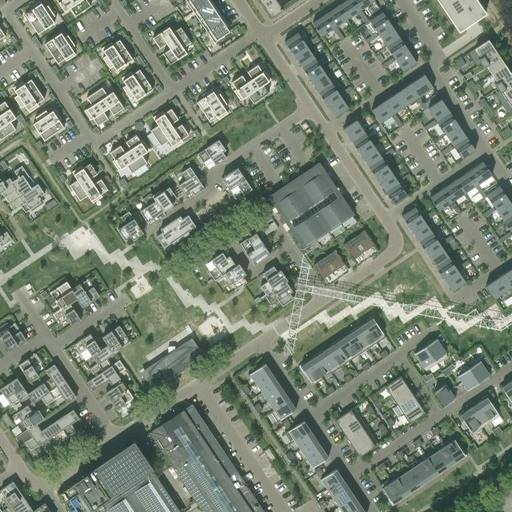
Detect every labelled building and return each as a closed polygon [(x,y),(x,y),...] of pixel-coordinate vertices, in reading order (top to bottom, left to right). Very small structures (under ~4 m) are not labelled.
[(55,0),(64,12),(65,11),(70,8),(75,5),(71,0),(55,0)] [(71,0),(75,5),(70,8),(70,9),(75,16),(76,15),(90,6),(86,0),(82,0),(80,2),(78,0),(71,0)] [(207,0),(188,0),(186,2),(193,12),(208,1),(207,0)] [(266,0),(261,4),(271,19),(282,11),(275,0),(266,0)] [(354,0),(346,0),(338,5),(348,19),(361,10),(354,0)] [(373,0),(354,0),(361,10),(374,1),(373,0)] [(436,0),(458,32),(469,24),(485,14),(475,0),(436,0)] [(31,10),(24,15),(28,20),(30,24),(31,24),(33,23),(51,11),(48,7),(47,6),(44,7),(44,8),(41,4),(39,1),(29,8),(31,10)] [(208,1),(193,12),(199,22),(215,11),(208,1)] [(338,5),(325,14),(334,28),(348,19),(338,5)] [(32,25),(39,35),(55,24),(52,19),(55,17),(52,11),(32,25)] [(215,11),(199,22),(206,32),(222,21),(215,11)] [(369,21),(364,25),(371,36),(375,33),(376,33),(377,34),(390,25),(382,12),(369,21)] [(325,14),(312,23),(321,37),(334,28),(325,14)] [(222,21),(206,32),(214,43),(224,36),(224,35),(229,32),(229,31),(228,31),(227,29),(222,21)] [(176,38),(166,44),(168,47),(170,49),(179,43),(182,48),(190,43),(180,27),(175,30),(172,25),(168,27),(176,38)] [(390,25),(377,34),(386,47),(399,38),(390,25)] [(153,37),(152,38),(153,40),(155,43),(158,47),(159,49),(166,44),(176,38),(168,27),(156,36),(153,37)] [(61,33),(44,44),(48,50),(50,53),(51,54),(53,52),(71,41),(67,35),(64,38),(61,33)] [(297,33),(284,42),(288,49),(292,55),(306,46),(297,33)] [(399,38),(386,47),(394,60),(408,51),(399,38)] [(111,42),(101,49),(106,56),(102,58),(106,63),(123,52),(125,50),(126,50),(125,49),(123,46),(119,40),(112,45),(111,42)] [(474,50),(468,54),(469,54),(475,63),(478,61),(480,64),(496,53),(487,40),(474,49),(474,50)] [(51,54),(51,55),(53,58),(57,64),(64,59),(66,62),(75,55),(71,48),(74,46),(71,41),(53,52),(51,54)] [(170,49),(162,54),(167,60),(169,63),(170,65),(171,64),(173,62),(186,53),(182,48),(179,43),(170,49)] [(306,46),(292,55),(301,67),(314,58),(306,46)] [(123,52),(106,63),(109,69),(113,66),(116,71),(132,60),(128,54),(126,51),(126,50),(125,50),(123,52)] [(408,51),(394,60),(403,72),(416,63),(408,51)] [(504,65),(496,53),(480,64),(483,68),(485,66),(491,74),(503,66),(504,65)] [(314,58),(301,67),(309,80),(323,71),(314,58)] [(462,61),(455,65),(459,70),(465,66),(462,61)] [(252,68),(247,72),(251,79),(258,89),(263,85),(271,80),(264,71),(262,72),(260,69),(258,66),(257,65),(256,66),(253,68),(252,68)] [(511,78),(511,76),(504,65),(503,66),(491,74),(497,83),(494,85),(496,89),(497,89),(511,79),(511,78)] [(131,72),(121,78),(126,85),(122,88),(125,93),(143,81),(145,80),(146,80),(145,79),(143,76),(139,70),(132,74),(131,72)] [(323,71),(309,80),(318,93),(331,84),(323,71)] [(424,75),(410,84),(419,97),(420,97),(433,88),(424,75)] [(232,82),(231,83),(232,84),(233,87),(236,90),(233,91),(240,101),(241,100),(252,92),(246,83),(241,76),(235,80),(232,82)] [(499,93),(495,96),(501,104),(508,100),(511,96),(511,78),(511,79),(497,89),(499,93)] [(252,92),(241,100),(245,107),(252,103),(253,103),(268,93),(263,85),(258,89),(251,79),(246,83),(252,92)] [(22,82),(12,88),(17,95),(14,98),(17,103),(35,91),(37,90),(37,89),(35,85),(31,80),(24,84),(22,82)] [(101,88),(86,98),(91,106),(96,102),(103,112),(105,110),(108,108),(102,99),(112,92),(114,91),(108,80),(100,85),(101,88)] [(143,81),(125,93),(129,98),(133,96),(136,101),(152,89),(148,84),(146,80),(145,80),(143,81)] [(331,84),(318,93),(326,105),(340,96),(331,84)] [(410,84),(397,92),(406,106),(415,100),(419,97),(410,84)] [(474,93),(481,89),(477,84),(471,88),(474,93)] [(35,91),(17,103),(21,108),(24,106),(29,113),(39,106),(37,104),(44,99),(40,93),(38,90),(37,89),(37,90),(35,91)] [(203,98),(196,103),(200,109),(202,112),(203,113),(203,112),(205,111),(223,99),(219,94),(216,96),(211,89),(201,96),(203,98)] [(112,92),(102,99),(108,108),(113,115),(119,111),(122,109),(123,108),(122,107),(121,105),(112,92)] [(397,92),(384,101),(393,115),(395,114),(406,106),(397,92)] [(340,96),(326,105),(335,118),(348,109),(340,96)] [(511,96),(508,100),(501,104),(506,113),(511,110),(511,111),(511,96)] [(203,112),(203,113),(205,117),(209,122),(216,118),(218,120),(227,114),(223,107),(226,104),(224,102),(223,99),(205,111),(203,112)] [(440,100),(427,108),(436,121),(449,112),(440,100)] [(384,101),(370,110),(380,124),(391,117),(393,115),(384,101)] [(0,104),(0,118),(5,125),(10,122),(15,118),(7,105),(5,103),(4,102),(3,102),(0,104)] [(91,106),(84,111),(90,120),(92,119),(94,122),(96,125),(97,126),(98,125),(102,123),(108,119),(103,112),(96,102),(91,106)] [(45,110),(40,114),(53,134),(54,134),(58,131),(63,128),(59,121),(61,119),(55,109),(48,114),(45,110)] [(162,111),(152,118),(158,126),(161,131),(171,124),(178,120),(174,114),(171,110),(171,109),(169,110),(167,112),(163,114),(162,111)] [(449,112),(436,121),(444,134),(458,125),(449,112)] [(37,121),(32,124),(44,141),(50,137),(53,135),(53,134),(40,114),(35,118),(37,121)] [(0,118),(0,139),(15,130),(10,122),(5,125),(0,118)] [(356,120),(342,129),(351,142),(364,133),(356,120)] [(151,133),(146,136),(154,148),(159,144),(160,146),(168,141),(164,136),(174,129),(172,127),(171,124),(161,131),(158,126),(150,131),(151,133)] [(174,129),(164,136),(168,141),(173,149),(183,142),(181,140),(184,138),(187,136),(188,135),(187,134),(185,131),(181,125),(174,129)] [(458,125),(444,134),(453,147),(466,138),(458,125)] [(507,128),(501,132),(504,137),(511,133),(507,128)] [(364,133),(351,142),(359,154),(373,145),(364,133)] [(131,138),(125,142),(130,149),(136,159),(141,155),(149,150),(143,141),(140,142),(138,139),(136,136),(136,135),(134,136),(131,138)] [(466,138),(453,147),(461,159),(475,150),(466,138)] [(226,158),(222,153),(225,151),(218,140),(197,154),(203,163),(203,162),(210,158),(215,166),(226,158)] [(373,145),(359,154),(368,167),(381,158),(373,145)] [(111,152),(109,153),(110,154),(112,157),(114,160),(112,162),(118,171),(126,166),(131,162),(125,153),(120,146),(114,150),(111,152)] [(127,151),(125,153),(131,162),(126,166),(131,174),(133,172),(137,177),(148,170),(145,164),(147,163),(141,155),(136,159),(130,149),(127,151)] [(381,158),(368,167),(376,180),(390,171),(381,158)] [(478,184),(491,175),(482,162),(469,171),(478,184)] [(319,163),(268,197),(285,223),(336,189),(319,163)] [(81,166),(71,172),(77,180),(80,185),(90,179),(97,174),(93,168),(91,165),(90,164),(88,164),(86,166),(83,168),(81,166)] [(12,182),(11,183),(16,190),(5,197),(9,204),(31,189),(31,188),(25,180),(29,177),(21,166),(13,172),(18,178),(12,182)] [(181,174),(186,180),(178,185),(185,197),(191,193),(193,196),(204,189),(189,167),(188,168),(181,173),(181,174)] [(237,168),(221,179),(235,200),(251,189),(237,168)] [(390,171),(376,180),(385,192),(398,183),(390,171)] [(478,184),(469,171),(456,180),(464,193),(465,193),(478,184)] [(16,190),(11,183),(12,182),(9,178),(3,182),(2,181),(1,181),(0,179),(0,193),(1,192),(5,197),(16,190)] [(77,180),(69,186),(74,193),(79,201),(87,196),(84,190),(93,184),(91,182),(90,179),(80,185),(77,180)] [(93,184),(84,190),(87,196),(92,203),(102,197),(100,195),(104,192),(106,191),(107,190),(107,189),(104,185),(100,179),(93,184)] [(464,193),(456,180),(442,189),(451,202),(465,193),(464,193)] [(398,183),(385,192),(393,205),(407,196),(398,183)] [(31,189),(9,204),(14,211),(20,206),(25,213),(33,207),(34,209),(41,204),(40,203),(42,201),(39,197),(44,194),(37,184),(31,188),(31,189)] [(499,187),(486,196),(494,208),(507,200),(508,199),(499,187)] [(176,199),(169,188),(161,193),(160,191),(152,196),(163,212),(173,206),(170,203),(176,199)] [(451,202),(442,189),(429,197),(438,211),(451,202)] [(152,196),(151,193),(150,194),(148,195),(142,199),(142,200),(143,200),(147,206),(139,212),(147,223),(152,219),(155,222),(165,215),(164,213),(163,212),(152,196)] [(341,196),(290,230),(302,248),(304,247),(309,255),(321,247),(356,224),(357,223),(351,215),(353,215),(341,196)] [(507,200),(494,208),(503,221),(511,214),(511,206),(508,199),(507,200)] [(414,207),(401,216),(410,229),(411,228),(423,220),(414,207)] [(125,225),(117,230),(124,241),(130,237),(132,239),(132,240),(143,233),(128,212),(127,213),(120,217),(120,218),(125,225)] [(511,214),(503,221),(511,234),(511,233),(511,214)] [(195,227),(188,215),(182,219),(180,216),(170,223),(180,238),(181,239),(182,238),(189,234),(188,232),(195,227)] [(410,229),(418,242),(419,241),(431,233),(423,220),(411,228),(410,229)] [(180,238),(170,223),(160,230),(162,233),(156,237),(164,248),(171,243),(172,245),(179,240),(181,239),(180,238)] [(364,231),(343,245),(352,259),(366,250),(371,257),(378,252),(364,231)] [(0,246),(1,247),(12,240),(6,232),(0,236),(0,246)] [(255,233),(239,244),(254,265),(266,257),(270,254),(255,233)] [(418,242),(427,254),(428,253),(440,245),(431,233),(419,241),(418,242)] [(427,254),(435,267),(436,266),(448,258),(448,257),(440,245),(428,253),(427,254)] [(334,251),(313,265),(327,286),(335,281),(330,274),(344,265),(334,251)] [(235,266),(229,257),(226,259),(222,253),(211,260),(216,268),(209,273),(209,272),(208,273),(214,281),(235,266)] [(435,267),(444,280),(445,279),(457,271),(456,270),(448,258),(436,266),(435,267)] [(245,274),(238,264),(235,266),(214,281),(215,281),(219,278),(223,276),(228,283),(230,282),(235,290),(246,282),(242,276),(245,274)] [(511,267),(499,277),(508,290),(511,287),(511,267)] [(265,295),(286,282),(287,281),(281,271),(278,273),(274,268),(263,275),(263,276),(267,281),(268,283),(260,288),(265,295)] [(444,280),(452,292),(465,283),(457,271),(445,279),(444,280)] [(499,277),(485,286),(494,300),(508,290),(499,277)] [(82,307),(98,296),(87,279),(71,290),(77,299),(82,307)] [(49,293),(60,309),(61,310),(69,304),(77,299),(71,290),(66,282),(49,293)] [(286,282),(265,295),(264,296),(269,304),(270,304),(270,303),(276,299),(282,307),(293,299),(289,293),(292,291),(286,282)] [(43,299),(48,296),(45,291),(40,294),(43,299)] [(66,318),(71,326),(80,320),(69,304),(61,310),(60,309),(52,315),(58,323),(66,318)] [(376,324),(377,323),(373,317),(367,321),(367,322),(363,325),(376,343),(385,337),(376,324)] [(0,331),(1,333),(0,332),(0,337),(9,351),(25,340),(14,323),(14,324),(9,327),(6,322),(0,326),(0,331)] [(363,325),(359,327),(358,326),(353,330),(367,349),(376,343),(363,325)] [(119,326),(102,337),(107,345),(113,354),(130,343),(119,326)] [(139,371),(138,371),(150,388),(160,381),(180,368),(201,353),(193,340),(194,339),(196,338),(189,327),(145,357),(147,360),(150,364),(139,371)] [(367,349),(353,330),(349,333),(349,334),(345,337),(358,355),(367,349)] [(89,334),(73,345),(79,354),(80,353),(85,361),(92,356),(100,350),(89,334)] [(358,355),(345,337),(341,340),(340,338),(335,342),(349,361),(358,355)] [(436,364),(447,357),(445,354),(446,353),(436,339),(432,342),(431,341),(424,346),(436,364)] [(327,349),(340,367),(349,361),(335,342),(331,345),(331,346),(327,349)] [(92,356),(97,364),(102,372),(111,366),(106,359),(113,354),(107,345),(100,350),(92,356)] [(424,346),(417,351),(417,352),(413,354),(423,369),(424,368),(426,371),(436,364),(424,346)] [(322,351),(317,354),(329,371),(328,371),(330,374),(331,374),(340,367),(327,349),(323,352),(322,351)] [(35,354),(18,365),(30,382),(38,376),(33,368),(41,363),(35,354)] [(314,358),(309,361),(320,377),(320,376),(322,375),(325,373),(328,371),(329,371),(317,354),(313,357),(314,358)] [(119,361),(111,366),(102,372),(108,380),(113,388),(122,382),(117,375),(125,369),(119,361)] [(304,363),(298,367),(303,373),(304,373),(312,386),(322,380),(322,379),(320,376),(320,377),(309,361),(305,364),(304,363)] [(479,384),(486,379),(485,378),(489,375),(480,361),(469,368),(479,384)] [(86,383),(92,391),(108,380),(102,372),(97,364),(89,369),(94,377),(86,383)] [(271,373),(265,364),(249,374),(255,384),(271,373)] [(54,365),(45,371),(50,379),(42,384),(48,392),(65,381),(54,365)] [(469,368),(467,366),(456,373),(458,376),(457,376),(467,391),(471,388),(471,389),(479,384),(469,368)] [(271,373),(255,384),(261,393),(277,382),(271,373)] [(390,396),(406,386),(400,376),(384,387),(390,396)] [(28,395),(27,394),(17,378),(0,389),(11,406),(27,395),(28,395)] [(428,380),(425,383),(430,390),(433,388),(431,384),(428,380)] [(54,401),(62,395),(67,403),(76,397),(65,381),(48,392),(54,401)] [(511,383),(510,381),(506,385),(505,383),(499,388),(503,394),(504,394),(511,405),(511,383)] [(122,382),(113,388),(105,393),(116,410),(133,399),(122,382)] [(277,382),(261,393),(267,402),(283,391),(277,382)] [(46,406),(54,401),(48,392),(42,384),(27,394),(28,395),(27,395),(32,403),(33,403),(40,398),(46,406)] [(445,384),(433,392),(444,408),(451,402),(451,401),(455,399),(445,384)] [(406,386),(390,396),(396,405),(412,395),(406,386)] [(283,391),(267,402),(272,409),(273,410),(274,411),(289,400),(283,391)] [(140,393),(135,396),(139,401),(144,398),(140,393)] [(403,415),(418,404),(412,395),(396,405),(403,415)] [(490,422),(499,416),(490,403),(491,402),(487,395),(481,400),(481,401),(477,403),(490,422)] [(273,410),(270,412),(271,413),(277,422),(296,409),(289,400),(274,411),(273,410)] [(32,403),(16,413),(27,430),(36,424),(44,419),(33,403),(32,403)] [(481,428),(490,422),(477,403),(468,410),(481,428)] [(418,404),(403,415),(409,424),(425,413),(418,404)] [(263,511),(191,405),(149,433),(201,511),(178,511),(133,444),(58,494),(69,511),(263,511)] [(359,417),(353,408),(334,421),(341,430),(359,417)] [(78,419),(73,410),(56,421),(67,438),(76,432),(70,424),(78,419)] [(468,410),(464,412),(463,411),(457,415),(462,422),(463,422),(471,435),(481,428),(468,410)] [(9,419),(5,414),(0,417),(4,422),(9,419)] [(359,417),(341,430),(347,439),(365,426),(359,417)] [(4,422),(7,427),(12,424),(9,419),(4,422)] [(47,440),(54,435),(63,449),(72,444),(67,438),(56,421),(41,431),(47,440)] [(303,421),(284,434),(291,443),(294,441),(309,430),(303,421)] [(47,440),(41,431),(36,424),(27,430),(15,438),(20,446),(24,443),(30,451),(47,440)] [(15,436),(20,431),(15,426),(10,430),(15,436)] [(353,448),(372,435),(365,426),(347,439),(353,448)] [(309,430),(294,441),(299,449),(300,450),(316,439),(309,430)] [(353,448),(359,457),(378,445),(372,435),(353,448)] [(443,443),(442,443),(444,446),(445,446),(455,462),(460,459),(460,460),(466,456),(462,449),(461,450),(452,437),(443,443)] [(299,449),(296,451),(297,452),(303,461),(306,459),(322,448),(316,439),(300,450),(299,449)] [(442,448),(436,452),(447,469),(452,466),(451,465),(455,462),(445,446),(444,446),(442,448)] [(328,458),(322,448),(306,459),(312,468),(328,458)] [(264,452),(271,462),(275,459),(268,449),(264,452)] [(436,452),(427,458),(437,474),(442,471),(442,472),(447,469),(436,452)] [(418,464),(429,481),(434,478),(433,477),(437,474),(427,458),(418,464)] [(409,470),(419,486),(424,483),(424,484),(429,481),(418,464),(409,470)] [(342,478),(336,469),(320,480),(326,489),(342,478)] [(400,476),(411,493),(416,490),(415,489),(419,486),(409,470),(400,476)] [(389,479),(401,498),(406,495),(406,496),(411,493),(400,476),(391,482),(389,479)] [(342,478),(326,489),(332,498),(348,487),(342,478)] [(397,501),(401,498),(389,479),(379,486),(388,499),(387,499),(392,506),(398,502),(397,501)] [(23,498),(15,485),(13,481),(8,485),(0,490),(5,498),(2,500),(8,508),(23,498)] [(338,507),(354,496),(348,487),(332,498),(338,507)] [(354,496),(338,507),(341,511),(350,511),(360,506),(354,496)] [(23,498),(8,508),(10,511),(32,511),(23,498)]
